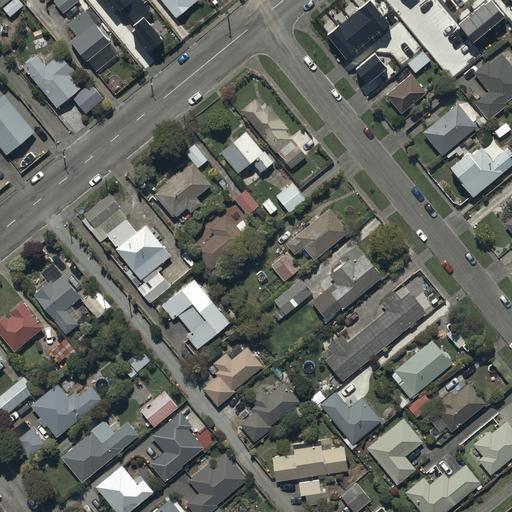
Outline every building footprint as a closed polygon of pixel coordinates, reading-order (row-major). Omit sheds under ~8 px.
[(24,6),(19,0),(14,0),(4,9),(11,17),(24,6)] [(64,13),(81,0),(80,0),(53,0),(54,0),(64,13)] [(123,9),(129,16),(144,3),(141,0),(106,0),(115,10),(119,7),(122,10),(123,9)] [(162,0),(177,18),(200,0),(162,0)] [(491,0),(490,0),(476,12),(489,28),(504,15),(491,0)] [(369,1),(359,9),(378,32),(388,24),(369,1)] [(144,3),(129,16),(136,24),(134,25),(137,29),(133,32),(149,51),(163,40),(146,19),(153,14),(144,3)] [(359,9),(349,17),(367,40),(378,32),(359,9)] [(95,71),(118,53),(84,10),(67,24),(76,34),(69,40),(95,71)] [(476,12),(461,24),(474,40),(489,28),(476,12)] [(349,17),(338,25),(357,48),(367,40),(349,17)] [(338,25),(328,34),(347,57),(357,48),(338,25)] [(41,54),(24,67),(58,109),(85,87),(75,76),(78,74),(58,50),(45,60),(41,54)] [(505,99),(511,92),(511,62),(501,50),(490,59),(488,57),(473,69),(488,88),(474,100),(488,117),(507,102),(505,99)] [(423,52),(408,65),(415,73),(430,60),(423,52)] [(386,66),(375,53),(356,68),(367,82),(386,66)] [(402,113),(427,92),(411,74),(386,95),(402,113)] [(107,102),(94,85),(74,100),(88,117),(107,102)] [(36,132),(5,94),(0,98),(0,145),(8,155),(36,132)] [(262,104),(253,94),(239,105),(275,148),(276,147),(291,164),(306,152),(286,127),(289,125),(268,100),(262,104)] [(476,123),(457,100),(422,128),(442,152),(476,123)] [(262,147),(245,126),(219,148),(237,169),(250,158),(259,168),(273,157),(263,146),(262,147)] [(466,143),(448,157),(460,173),(458,174),(471,190),(511,157),(511,154),(509,151),(511,149),(506,142),(503,145),(503,144),(491,153),(480,140),(469,148),(466,143)] [(206,157),(193,141),(184,149),(192,158),(178,169),(177,168),(173,171),(172,170),(164,176),(165,178),(154,188),(174,212),(176,210),(177,212),(186,205),(190,210),(202,200),(196,193),(211,181),(197,164),(206,157)] [(304,196),(291,180),(276,192),(289,209),(304,196)] [(258,202),(245,186),(233,195),(247,212),(258,202)] [(171,251),(144,218),(134,226),(127,216),(128,215),(108,190),(83,210),(94,224),(90,227),(100,239),(108,232),(116,243),(115,244),(139,274),(140,273),(145,279),(138,285),(151,301),(171,285),(157,267),(161,264),(159,261),(171,251)] [(511,193),(509,197),(511,200),(511,212),(503,220),(511,230),(511,193)] [(277,206),(268,196),(262,201),(270,212),(277,206)] [(348,226),(328,203),(285,240),(294,250),(303,242),(315,255),(348,226)] [(236,221),(226,210),(208,225),(214,231),(194,247),(210,267),(254,231),(242,216),(236,221)] [(381,272),(355,241),(344,249),(348,254),(329,270),(335,278),(311,297),(325,314),(322,316),(326,320),(335,312),(334,309),(341,303),(342,304),(381,272)] [(301,266),(288,250),(272,264),(285,279),(301,266)] [(80,292),(52,259),(40,269),(45,275),(40,280),(41,282),(32,290),(53,315),(65,330),(78,320),(74,314),(79,310),(70,301),(80,292)] [(229,319),(193,276),(161,302),(172,316),(177,312),(191,329),(186,333),(196,346),(229,319)] [(312,290),(300,276),(273,298),(280,306),(273,312),(278,318),(312,290)] [(109,304),(95,287),(82,298),(96,315),(109,304)] [(426,309),(409,288),(401,295),(394,288),(380,300),(386,307),(347,338),(341,331),(326,344),(332,350),(325,356),(343,378),(426,309)] [(42,323),(22,298),(9,309),(11,311),(7,315),(4,312),(0,315),(0,329),(13,346),(42,323)] [(467,334),(456,322),(446,331),(458,343),(467,334)] [(79,353),(65,335),(49,348),(58,358),(55,360),(62,368),(79,353)] [(452,358),(441,344),(439,345),(431,335),(393,366),(403,378),(399,382),(409,395),(411,393),(412,395),(418,390),(416,388),(452,358)] [(262,362),(246,344),(231,356),(225,350),(213,360),(219,366),(215,370),(217,373),(202,385),(217,403),(234,388),(233,386),(262,362)] [(150,357),(144,350),(130,361),(136,368),(150,357)] [(34,388),(22,374),(0,392),(0,402),(7,411),(34,388)] [(486,399),(468,378),(453,391),(449,387),(437,398),(441,402),(427,414),(439,428),(447,421),(452,428),(486,399)] [(102,395),(90,382),(78,392),(74,387),(68,392),(56,379),(30,401),(40,413),(37,416),(44,423),(46,421),(56,433),(102,395)] [(299,399),(283,379),(267,392),(262,385),(249,396),(255,403),(251,406),(254,410),(239,422),(254,439),(272,424),(271,422),(299,399)] [(171,397),(164,388),(134,412),(147,428),(186,397),(180,390),(171,397)] [(381,417),(361,393),(348,404),(336,388),(320,402),(353,441),(381,417)] [(432,400),(424,391),(408,404),(417,414),(432,400)] [(191,423),(180,408),(150,432),(163,448),(149,459),(164,478),(182,464),(180,462),(203,444),(188,426),(191,423)] [(422,439),(403,415),(366,444),(396,481),(416,466),(405,452),(422,439)] [(137,431),(126,418),(114,428),(103,416),(60,453),(82,478),(137,431)] [(511,422),(511,423),(506,418),(491,430),(489,427),(473,440),(483,453),(478,457),(490,472),(511,453),(511,422)] [(45,441),(31,424),(13,438),(21,447),(19,449),(26,457),(45,441)] [(320,442),(293,445),(294,450),(272,453),(275,477),(347,468),(343,444),(321,447),(320,442)] [(246,475),(226,450),(213,461),(210,458),(188,477),(199,489),(185,500),(195,511),(206,511),(217,503),(216,501),(246,475)] [(137,480),(120,460),(95,482),(121,511),(123,511),(152,487),(142,476),(137,480)] [(480,479),(465,462),(448,476),(443,470),(429,482),(422,474),(404,489),(423,511),(440,511),(474,484),(477,487),(481,484),(478,481),(480,479)] [(319,476),(298,479),(299,489),(305,488),(307,505),(327,502),(324,484),(320,485),(319,476)] [(357,481),(341,494),(354,510),(371,497),(357,481)] [(181,511),(168,495),(146,511),(187,511),(185,508),(181,511)]
